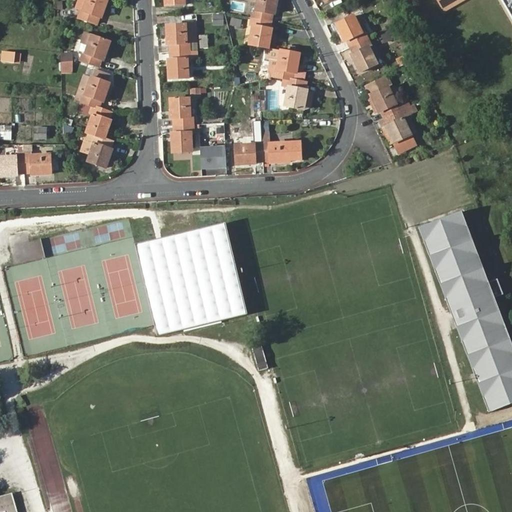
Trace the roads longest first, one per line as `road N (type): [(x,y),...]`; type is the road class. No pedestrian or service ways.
road 1 (residential): [(148,188),(294,182),(327,168),(352,123),(349,95),(301,0)]
road 2 (residential): [(145,0),(148,188)]
road 3 (residential): [(0,197),(148,188)]
